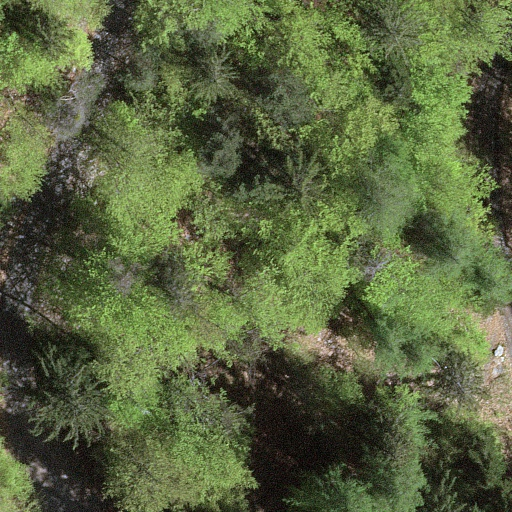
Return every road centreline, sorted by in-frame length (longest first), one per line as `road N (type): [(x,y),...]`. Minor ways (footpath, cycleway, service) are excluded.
road 1 (track): [(68,511),(44,483),(32,445),(18,312),(23,254),(116,0)]
road 2 (track): [(511,18),(491,98),(511,274)]
